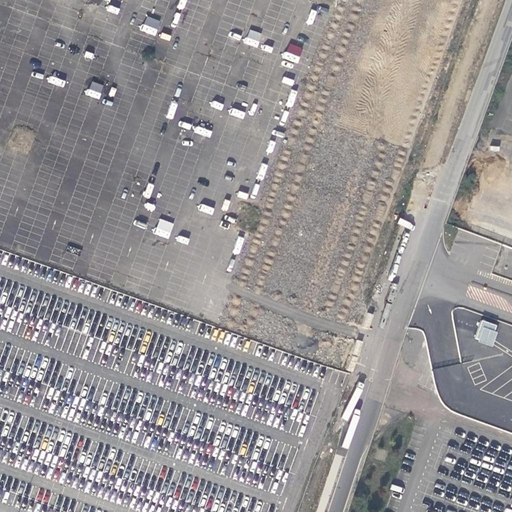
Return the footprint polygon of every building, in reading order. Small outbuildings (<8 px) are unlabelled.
[(147,17),(142,31),(155,35),(160,21),(147,17)] [(288,51),(298,54),(300,48),(290,44),(288,51)] [(91,81),(86,95),(98,99),(103,85),(91,81)] [(167,238),(173,224),(160,219),(154,233),(167,238)] [(492,346),(499,325),(482,320),(475,340),(492,346)]
